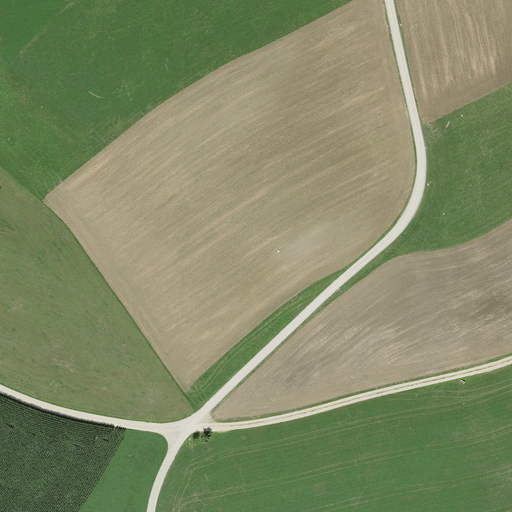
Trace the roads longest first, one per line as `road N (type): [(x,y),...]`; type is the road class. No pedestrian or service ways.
road 1 (track): [(389,0),(421,163),(413,207),(395,233),(182,431),(150,511)]
road 2 (track): [(182,431),(247,425),(511,359)]
road 3 (track): [(182,431),(84,415),(0,386)]
